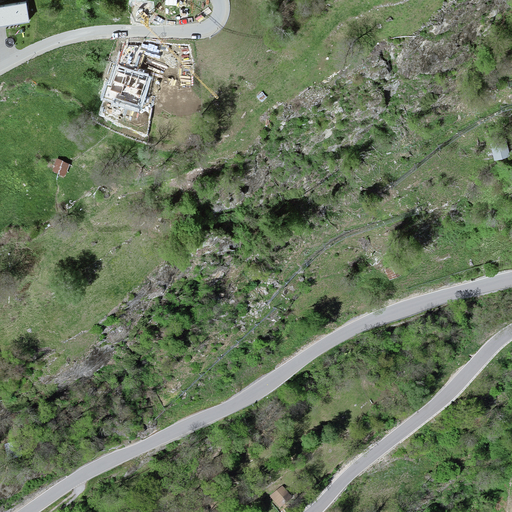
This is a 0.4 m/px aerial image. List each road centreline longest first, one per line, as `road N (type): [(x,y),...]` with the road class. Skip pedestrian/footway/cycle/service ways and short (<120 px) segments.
road 1 (tertiary): [(31,511),(255,395),(328,343),(392,312),(511,281)]
road 2 (tertiary): [(511,330),(309,511)]
road 3 (residential): [(0,71),(99,33),(201,33),(219,18),(219,0)]
